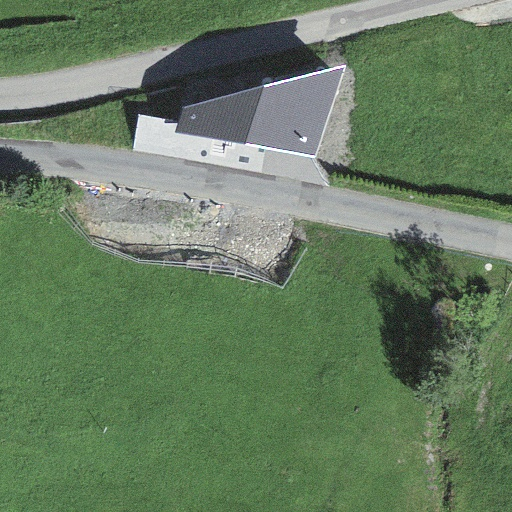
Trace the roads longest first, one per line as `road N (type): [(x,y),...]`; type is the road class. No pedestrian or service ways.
road 1 (residential): [(0,154),(145,172),(511,243)]
road 2 (residential): [(0,99),(37,97),(439,0)]
